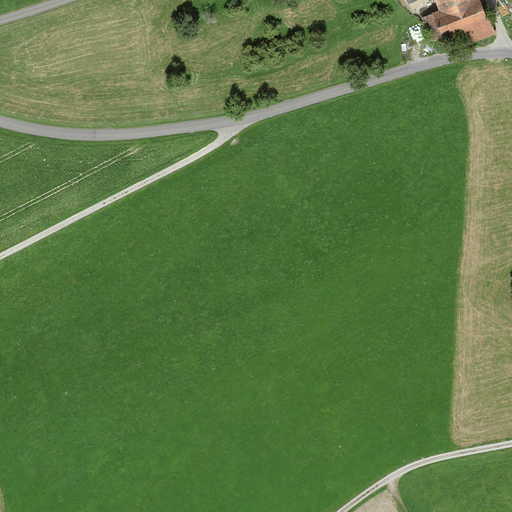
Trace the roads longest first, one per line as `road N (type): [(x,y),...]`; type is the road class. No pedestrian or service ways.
road 1 (unclassified): [(0,122),(84,136),(234,122),(419,66),(511,53)]
road 2 (track): [(234,122),(214,146),(0,257)]
road 3 (track): [(342,511),(415,465),(511,444)]
